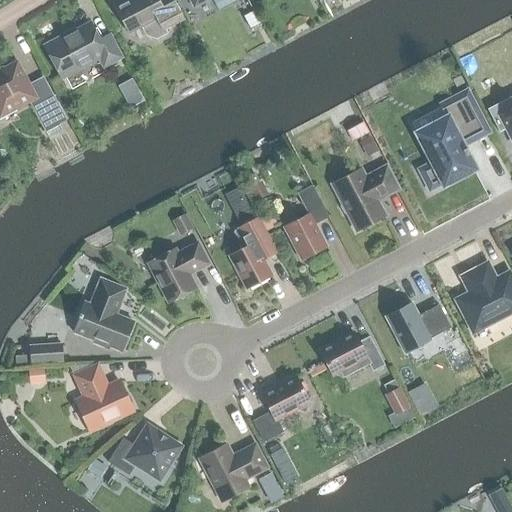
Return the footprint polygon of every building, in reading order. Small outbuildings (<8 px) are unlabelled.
[(160,0),(158,1),(157,0),(130,0),(115,8),(128,33),(140,27),(145,37),(156,40),(168,34),(165,28),(183,19),(172,0),(160,0)] [(250,29),(260,24),(253,11),(243,16),(250,29)] [(98,41),(90,24),(64,38),(63,36),(47,44),(63,76),(97,58),(102,68),(122,58),(110,35),(98,41)] [(27,85),(16,64),(0,72),(0,114),(0,115),(28,100),(45,132),(67,121),(43,77),(27,85)] [(130,106),(144,98),(135,83),(121,91),(130,106)] [(488,134),(466,92),(439,106),(446,119),(433,125),(435,129),(419,137),(432,164),(420,170),(429,189),(458,174),(460,176),(473,169),(466,155),(469,154),(466,149),(463,150),(458,140),(483,127),(487,134),(488,134)] [(511,105),(511,110),(492,120),(499,133),(506,129),(511,141),(511,96),(508,98),(511,105)] [(352,142),(369,133),(363,122),(346,131),(352,142)] [(378,152),(370,137),(359,143),(366,158),(378,152)] [(398,189),(386,166),(365,177),(360,170),(331,185),(356,231),(385,216),(375,197),(382,193),(384,196),(398,189)] [(254,202),(268,196),(262,181),(248,187),(254,202)] [(300,260),(326,246),(314,225),(328,217),(311,185),(296,193),(307,215),(283,227),(300,260)] [(209,225),(200,207),(188,213),(197,231),(209,225)] [(179,236),(193,229),(185,214),(171,221),(179,236)] [(245,289),(271,275),(259,253),(273,246),(258,218),(233,231),(242,249),(228,256),(245,289)] [(208,264),(197,243),(177,253),(175,249),(147,263),(167,303),(195,288),(186,271),(193,268),(195,271),(208,264)] [(496,276),(488,260),(457,276),(465,292),(451,299),(471,337),(511,315),(511,274),(509,269),(496,276)] [(115,315),(126,289),(99,278),(89,304),(84,302),(77,317),(79,317),(73,332),(92,340),(92,342),(108,349),(109,347),(120,352),(132,321),(115,315)] [(411,303),(384,317),(403,353),(430,339),(429,339),(450,328),(438,305),(417,316),(411,303)] [(362,349),(353,333),(319,351),(327,367),(326,372),(342,377),(345,368),(365,357),(372,371),(384,365),(372,344),(362,349)] [(30,365),(64,363),(62,343),(29,346),(30,365)] [(16,366),(26,366),(25,355),(15,356),(16,366)] [(106,388),(102,380),(104,379),(97,364),(72,375),(83,398),(79,400),(92,429),(132,410),(119,381),(106,388)] [(29,385),(45,383),(44,367),(28,369),(29,385)] [(391,387),(396,385),(389,372),(384,374),(391,387)] [(304,412),(309,396),(304,394),(296,378),(261,396),(270,412),(252,421),(263,442),(282,432),(275,418),(294,408),(304,412)] [(394,416),(409,408),(398,387),(383,395),(394,416)] [(122,438),(107,462),(120,470),(123,465),(131,470),(135,464),(144,470),(143,472),(159,482),(170,466),(168,465),(179,447),(147,426),(134,446),(122,438)] [(267,468),(254,444),(239,452),(241,454),(233,458),(226,444),(198,459),(219,498),(247,484),(244,480),(267,468)] [(279,450),(271,455),(270,455),(285,484),(296,479),(281,449),(279,450)] [(94,459),(87,470),(100,478),(107,468),(94,459)] [(263,487),(274,481),(270,473),(259,479),(263,487)] [(511,511),(511,508),(507,498),(493,506),(496,511),(511,511)]
